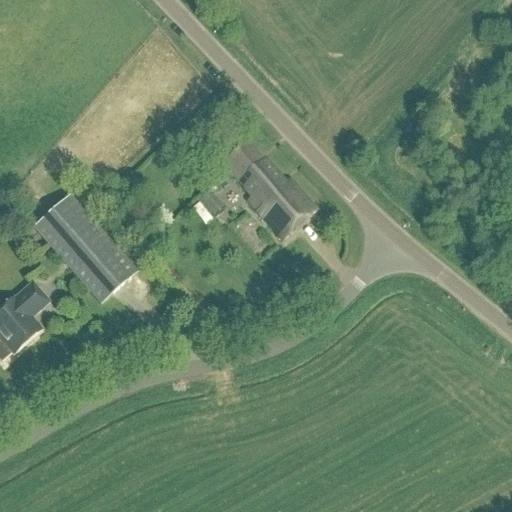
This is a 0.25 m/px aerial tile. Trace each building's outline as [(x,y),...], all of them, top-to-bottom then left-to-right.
[(283,244),(319,212),(291,182),(286,186),(249,145),(223,168),(256,204),(251,209),(283,244)] [(33,232),(101,310),(139,277),(71,199),(33,232)] [(239,224),(219,201),(209,209),(229,233),(239,224)] [(307,246),(318,234),(307,225),(297,237),(307,246)] [(0,360),(4,365),(13,356),(15,357),(16,359),(25,350),(44,333),(33,321),(51,305),(34,286),(16,302),(15,301),(12,304),(0,315),(0,360)]
